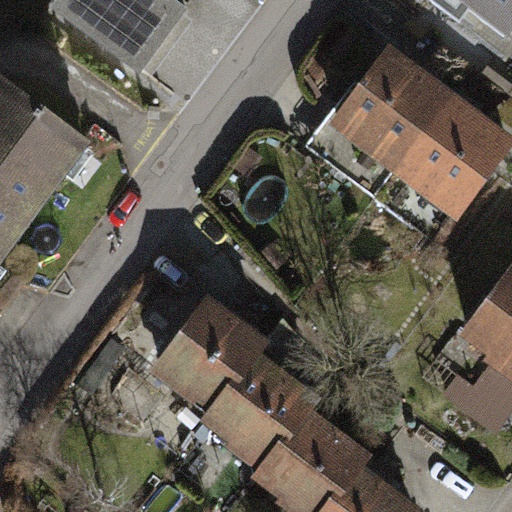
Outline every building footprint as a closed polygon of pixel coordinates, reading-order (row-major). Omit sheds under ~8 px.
[(189,9),(176,0),(57,0),(50,10),(141,75),(189,9)] [(511,0),(443,0),(501,42),(511,26),(511,0)] [(450,106),(381,53),(304,151),(373,205),(392,182),(450,106)] [(2,86),(0,88),(0,287),(100,162),(2,86)] [(450,106),(392,182),(447,223),(505,148),(450,106)] [(511,274),(450,360),(511,403),(511,274)] [(202,303),(146,373),(202,415),(250,356),(257,346),(202,303)] [(250,356),(202,415),(195,424),(252,466),(297,407),(307,397),(250,356)] [(252,466),(244,478),(292,511),(308,511),(344,460),(354,447),(297,407),(252,466)] [(411,511),(414,509),(344,460),(308,511),(411,511)]
